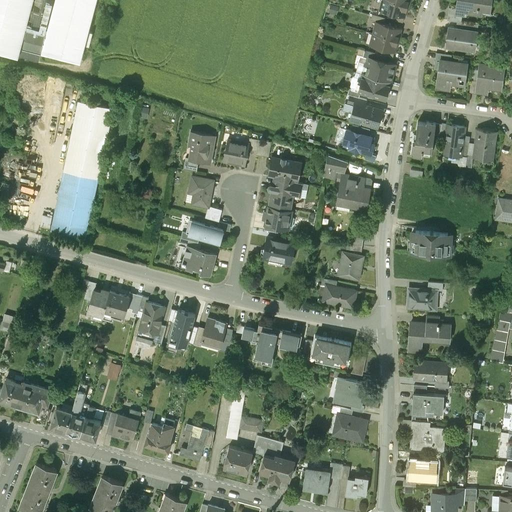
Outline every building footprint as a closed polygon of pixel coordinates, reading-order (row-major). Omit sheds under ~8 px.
[(0,0),(0,48),(39,59),(42,49),(81,59),(85,43),(88,44),(90,43),(93,30),(89,29),(96,0),(0,0)] [(409,5),(391,0),(382,0),(380,9),(393,13),(404,16),(406,8),(408,8),(409,5)] [(457,0),(456,8),(463,9),(463,11),(482,14),(482,10),(490,11),(491,0),(457,0)] [(462,14),(448,12),(447,19),(461,21),(462,14)] [(404,16),(393,13),(391,19),(402,22),(404,16)] [(385,17),(372,14),(370,19),(376,21),(384,23),(385,17)] [(384,23),(376,21),(373,33),(399,40),(400,36),(399,36),(401,28),(384,23)] [(478,24),(462,22),(461,28),(477,30),(478,24)] [(461,28),(449,26),(446,46),(472,50),(473,40),(476,41),(477,30),(461,28)] [(399,40),(373,33),(370,45),(381,48),(394,51),(396,44),(398,44),(399,40)] [(394,51),(381,48),(379,54),(382,54),(393,57),(394,51)] [(379,54),(365,50),(363,57),(368,58),(369,57),(381,60),(382,54),(379,54)] [(381,60),(369,57),(368,58),(367,64),(365,63),(362,74),(391,82),(393,73),(395,72),(396,68),(395,66),(396,64),(381,60)] [(451,60),(440,59),(440,60),(439,61),(438,69),(436,86),(448,88),(449,81),(464,83),(467,63),(451,60)] [(359,62),(356,72),(362,74),(365,63),(359,62)] [(504,68),(479,64),(477,79),(475,91),(485,92),(486,86),(501,88),(504,68)] [(362,74),(356,72),(355,75),(353,76),(351,86),(352,88),(351,89),(360,92),(386,99),(391,82),(362,74)] [(351,89),(349,89),(348,95),(349,95),(359,98),(360,92),(351,89)] [(359,98),(349,95),(347,103),(353,105),(353,104),(364,107),(365,106),(367,100),(359,98)] [(51,228),(51,229),(86,236),(113,108),(79,101),(54,216),(51,228)] [(364,107),(353,104),(353,105),(351,113),(349,113),(347,119),(354,121),(355,119),(364,122),(365,124),(368,123),(369,125),(371,124),(377,125),(377,122),(379,123),(382,114),(380,113),(381,110),(365,106),(364,107)] [(426,123),(417,122),(413,155),(422,156),(423,149),(432,151),(434,136),(435,123),(426,122),(426,123)] [(370,130),(353,125),(351,131),(368,136),(370,130)] [(465,127),(447,125),(446,134),(443,152),(461,155),(463,139),(465,127)] [(496,131),(477,129),(473,154),(473,157),(492,159),(496,131)] [(351,131),(347,130),(343,143),(344,143),(350,145),(349,148),(371,154),(374,144),(373,143),(369,142),(371,136),(368,136),(351,131)] [(215,136),(189,132),(182,167),(209,172),(215,136)] [(248,142),(228,138),(224,161),(231,162),(234,160),(245,162),(247,152),(249,142),(248,142)] [(259,139),(249,138),(248,142),(249,142),(247,152),(256,154),(259,139)] [(271,142),(259,139),(256,154),(268,156),(271,142)] [(469,139),(463,139),(461,155),(467,156),(467,153),(469,139)] [(346,161),(327,155),(325,168),(343,172),(346,161)] [(302,162),(272,156),(269,167),(273,168),(271,176),(278,178),(290,180),(297,181),(298,180),(299,180),(302,162)] [(423,171),(411,169),(410,176),(422,177),(423,171)] [(41,180),(18,173),(11,194),(34,201),(41,180)] [(364,178),(342,174),(337,203),(366,208),(370,187),(363,186),(364,178)] [(214,179),(191,175),(187,194),(192,195),(189,205),(208,209),(214,179)] [(290,180),(278,178),(277,184),(289,186),(290,180)] [(289,186),(277,184),(273,185),(273,184),(272,183),(271,183),(269,183),(268,184),(268,185),(267,186),(268,188),(269,189),(271,189),(268,204),(291,208),(294,194),(300,196),(303,182),(297,181),(290,180),(289,186)] [(9,184),(0,181),(0,196),(5,198),(9,184)] [(511,199),(499,198),(496,217),(511,219),(511,199)] [(291,208),(268,204),(267,211),(266,211),(265,212),(264,217),(265,218),(266,218),(265,223),(279,225),(287,227),(289,217),(291,208)] [(54,216),(44,214),(41,226),(51,228),(54,216)] [(222,227),(190,219),(185,237),(217,244),(222,227)] [(375,222),(365,221),(364,231),(374,233),(375,222)] [(441,225),(417,221),(417,230),(441,231),(441,225)] [(279,225),(265,223),(264,229),(278,231),(279,225)] [(417,230),(416,230),(416,233),(412,233),(410,251),(450,254),(451,236),(448,236),(448,232),(441,231),(417,230)] [(364,234),(353,232),(351,244),(362,245),(364,234)] [(295,241),(267,236),(265,246),(261,247),(260,252),(264,254),(263,256),(291,261),(295,241)] [(214,252),(187,244),(182,262),(185,263),(185,262),(187,262),(186,266),(193,267),(194,265),(201,267),(200,269),(211,272),(216,254),(215,253),(214,252)] [(363,256),(343,251),(338,273),(358,278),(363,256)] [(0,258),(0,267),(10,270),(12,261),(0,258)] [(337,280),(322,277),(321,284),(326,285),(326,284),(336,286),(337,280)] [(89,279),(84,278),(81,288),(87,290),(89,279)] [(97,281),(89,279),(87,290),(85,297),(91,298),(94,287),(95,288),(97,281)] [(443,281),(428,280),(428,288),(437,289),(442,289),(443,281)] [(336,286),(326,284),(326,285),(323,300),(352,306),(356,290),(336,286)] [(95,288),(94,287),(91,298),(89,306),(93,307),(94,310),(104,313),(104,312),(109,292),(95,288)] [(428,288),(409,287),(408,306),(435,308),(437,289),(428,288)] [(124,294),(111,290),(111,289),(110,289),(109,292),(104,312),(114,315),(115,311),(123,314),(124,314),(126,305),(129,294),(128,295),(127,294),(126,293),(124,294)] [(143,294),(130,291),(129,294),(126,305),(133,307),(132,310),(138,311),(140,304),(143,294)] [(149,296),(143,294),(140,304),(146,305),(147,300),(148,300),(149,296)] [(504,311),(501,311),(490,359),(501,362),(508,328),(511,328),(511,300),(507,299),(504,311)] [(148,300),(147,300),(146,305),(140,327),(154,331),(157,332),(160,322),(165,305),(148,300)] [(168,319),(174,321),(178,309),(171,307),(168,319)] [(192,324),(195,313),(178,308),(178,309),(174,321),(169,338),(179,341),(177,347),(185,349),(187,341),(192,324)] [(18,316),(5,313),(3,320),(9,322),(15,324),(18,316)] [(227,322),(208,316),(205,327),(201,339),(202,339),(221,344),(219,349),(229,351),(232,330),(225,328),(227,322)] [(9,322),(3,320),(0,327),(7,329),(9,322)] [(438,321),(427,320),(427,323),(410,322),(409,350),(421,351),(422,339),(431,339),(431,336),(449,337),(450,323),(438,322),(438,321)] [(15,324),(9,322),(7,329),(13,331),(15,324)] [(165,324),(160,322),(157,332),(154,331),(151,339),(161,341),(165,324)] [(272,325),(259,322),(258,328),(244,326),(241,335),(259,339),(255,354),(262,355),(261,360),(271,362),(275,344),(294,348),(295,344),(299,345),(302,333),(272,327),(272,325)] [(194,342),(198,325),(192,324),(187,341),(194,342)] [(194,342),(193,343),(201,345),(202,339),(201,339),(205,327),(198,325),(194,342)] [(330,337),(314,334),(313,340),(310,352),(310,353),(313,353),(316,357),(315,359),(340,364),(340,362),(344,360),(347,361),(351,342),(334,338),(330,337)] [(313,340),(307,339),(305,350),(310,352),(313,340)] [(366,354),(354,352),(350,373),(362,375),(366,354)] [(448,362),(415,360),(414,378),(435,379),(447,380),(448,362)] [(110,361),(107,377),(117,379),(120,362),(110,361)] [(345,378),(337,376),(337,377),(335,385),(338,386),(336,400),(352,403),(361,405),(361,404),(366,382),(345,378)] [(23,383),(6,378),(3,389),(0,387),(0,399),(17,404),(23,383)] [(52,389),(24,381),(23,383),(17,404),(38,410),(39,411),(41,402),(47,403),(52,389)] [(246,386),(225,382),(224,392),(233,394),(226,436),(237,438),(239,428),(261,431),(263,420),(241,416),(246,386)] [(80,383),(72,410),(73,410),(72,411),(67,429),(80,433),(86,415),(89,405),(89,403),(82,401),(87,385),(80,383)] [(427,386),(414,385),(413,392),(426,393),(427,386)] [(426,393),(413,392),(412,413),(428,415),(428,411),(442,412),(443,394),(426,393)] [(41,402),(39,411),(38,410),(35,420),(46,423),(50,409),(46,407),(47,403),(41,402)] [(361,405),(352,403),(351,409),(353,410),(363,412),(364,405),(361,404),(361,405)] [(72,410),(56,405),(51,424),(67,429),(72,411),(73,410),(72,410)] [(101,420),(92,418),(95,407),(89,405),(86,415),(80,433),(96,438),(101,420)] [(351,409),(341,407),(339,413),(351,416),(353,410),(351,409)] [(129,415),(118,412),(118,413),(112,434),(129,439),(130,436),(134,437),(137,428),(138,426),(137,426),(141,411),(131,408),(129,415)] [(111,411),(106,409),(102,423),(108,425),(111,411)] [(154,411),(147,409),(144,421),(150,423),(154,411)] [(118,413),(111,411),(108,425),(106,432),(112,434),(118,413)] [(339,413),(338,413),(337,414),(340,414),(336,433),(333,433),(333,434),(362,440),(367,422),(354,419),(355,417),(339,413)] [(175,419),(165,416),(163,426),(156,447),(168,450),(173,434),(171,433),(175,419)] [(208,429),(187,422),(185,429),(192,431),(187,448),(181,446),(179,453),(200,460),(204,444),(208,429)] [(163,426),(153,423),(150,430),(149,429),(145,443),(156,447),(163,426)] [(428,427),(413,426),(412,447),(442,449),(444,428),(428,427)] [(214,431),(208,429),(204,444),(212,445),(214,431)] [(284,441),(257,434),(252,451),(264,454),(264,453),(279,458),(284,441)] [(252,452),(229,445),(223,466),(247,472),(252,452)] [(279,458),(264,453),(264,454),(259,471),(269,474),(268,478),(274,480),(275,476),(289,480),(294,462),(279,458)] [(438,461),(416,459),(416,462),(409,462),(408,471),(410,471),(409,478),(408,478),(408,479),(416,480),(416,478),(427,478),(427,480),(437,481),(437,470),(438,461)] [(37,462),(20,506),(35,511),(40,511),(57,470),(37,462)] [(343,464),(331,462),(330,470),(329,475),(341,477),(342,465),(343,464)] [(350,466),(342,465),(341,477),(348,478),(348,477),(350,466)] [(330,470),(306,467),(303,488),(327,491),(329,475),(330,470)] [(511,467),(504,467),(502,482),(511,483),(511,467)] [(101,485),(93,506),(91,505),(88,511),(111,511),(122,482),(102,475),(99,484),(101,485)] [(355,475),(355,478),(348,477),(348,478),(345,494),(357,496),(357,493),(366,494),(368,477),(355,475)] [(466,488),(455,487),(455,493),(456,493),(456,499),(465,499),(466,488)] [(477,488),(466,488),(465,499),(476,500),(477,488)] [(455,493),(432,493),(432,511),(456,511),(456,499),(456,493),(455,493)] [(181,511),(186,500),(168,494),(165,500),(163,499),(158,511),(181,511)] [(511,511),(511,495),(493,495),(492,510),(500,510),(509,511),(511,511)] [(205,511),(208,505),(202,503),(199,511),(205,511)]
